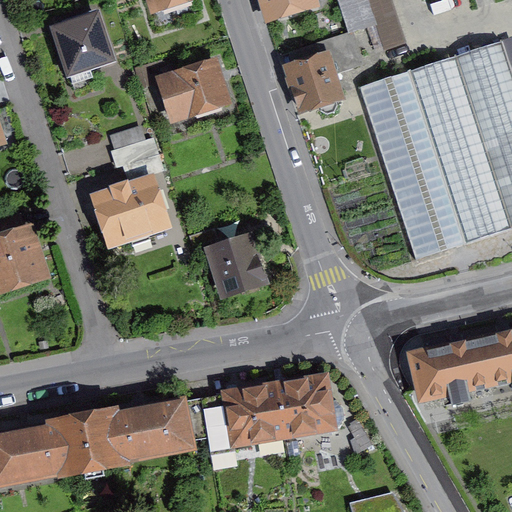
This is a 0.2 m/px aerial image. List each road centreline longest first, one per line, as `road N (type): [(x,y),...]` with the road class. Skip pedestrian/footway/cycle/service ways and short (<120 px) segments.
road 1 (residential): [(0,12),(115,369)]
road 2 (residential): [(235,0),(348,326)]
road 3 (residential): [(115,369),(348,326)]
road 4 (tertiary): [(369,334),(378,382),(452,511)]
road 5 (tertiary): [(369,334),(389,318),(511,288)]
